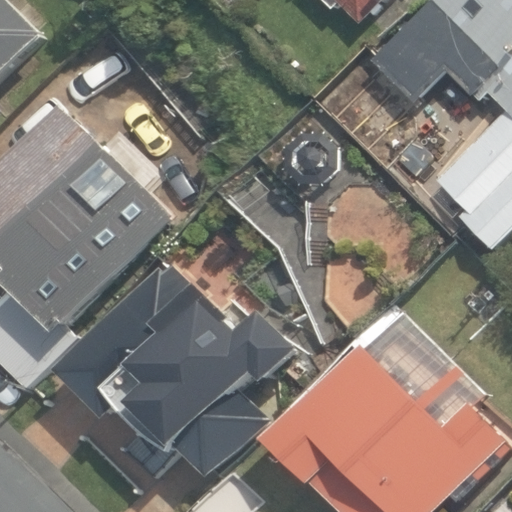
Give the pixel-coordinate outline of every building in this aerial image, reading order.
[(0,0),(0,116),(65,50),(13,0),(0,0)] [(325,0),(359,34),(393,0),(325,0)] [(511,0),(452,0),(386,73),(427,109),(450,83),(499,128),(436,197),(508,262),(511,257),(511,0)] [(0,310),(0,363),(32,395),(190,235),(76,123),(0,199),(0,271),(19,291),(0,310)] [(302,391),(169,275),(63,396),(112,439),(132,417),(215,490),(302,391)] [(457,511),(511,457),(511,425),(406,320),(273,453),(332,511),(457,511)] [(256,511),(270,498),(240,470),(201,511),(256,511)]
